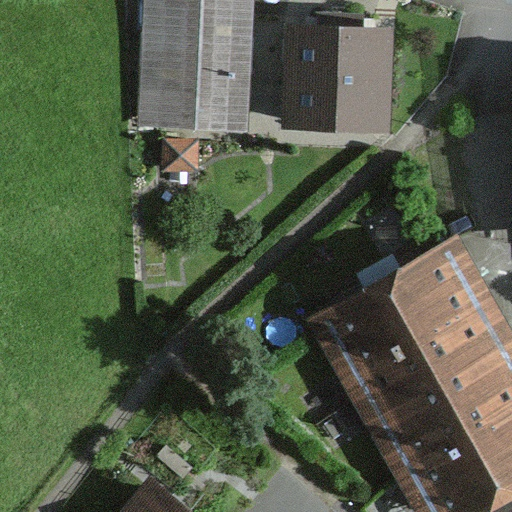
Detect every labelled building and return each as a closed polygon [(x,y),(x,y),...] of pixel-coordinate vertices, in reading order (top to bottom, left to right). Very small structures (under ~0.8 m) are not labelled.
[(254,0),(145,0),(139,126),(248,131),(254,0)] [(395,28),(287,23),(283,129),(390,134),(395,28)] [(511,75),(495,77),(510,247),(511,246),(511,75)] [(511,381),(440,244),(301,317),(403,511),(453,511),(511,481),(511,381)] [(160,511),(148,503),(140,511),(160,511)]
